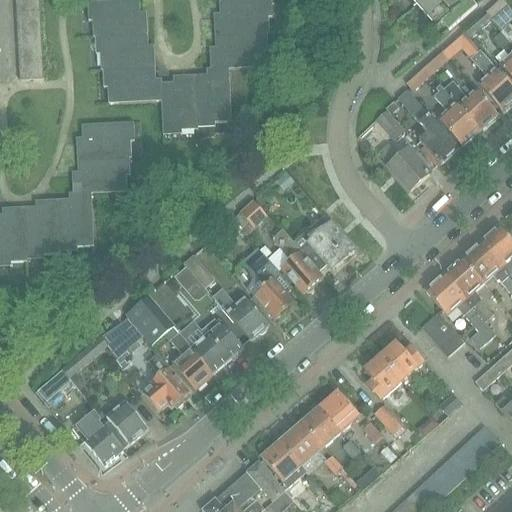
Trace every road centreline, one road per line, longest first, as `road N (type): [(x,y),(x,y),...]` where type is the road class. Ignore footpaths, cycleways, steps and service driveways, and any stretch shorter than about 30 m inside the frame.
road 1 (unclassified): [(409,255),(116,511)]
road 2 (unclassified): [(409,255),(340,164),(336,147),(362,42),(360,0)]
road 3 (residential): [(409,255),(511,165)]
road 4 (tertiary): [(91,511),(0,414)]
